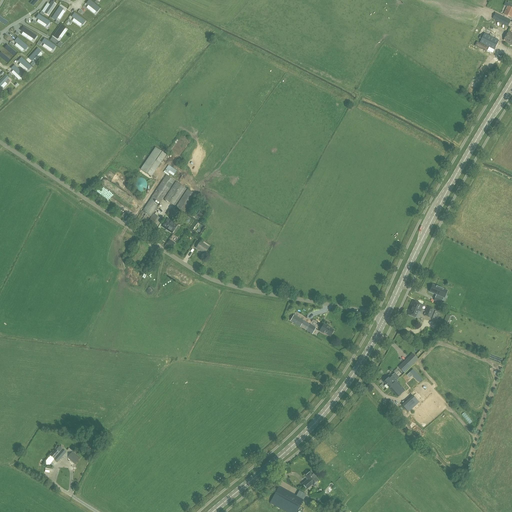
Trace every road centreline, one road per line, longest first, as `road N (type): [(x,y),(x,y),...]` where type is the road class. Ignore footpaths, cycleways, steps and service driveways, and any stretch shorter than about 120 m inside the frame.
road 1 (unclassified): [(383,320),(209,278),(0,141)]
road 2 (secondary): [(383,320),(511,78)]
road 3 (secondary): [(213,511),(313,425),(383,320)]
